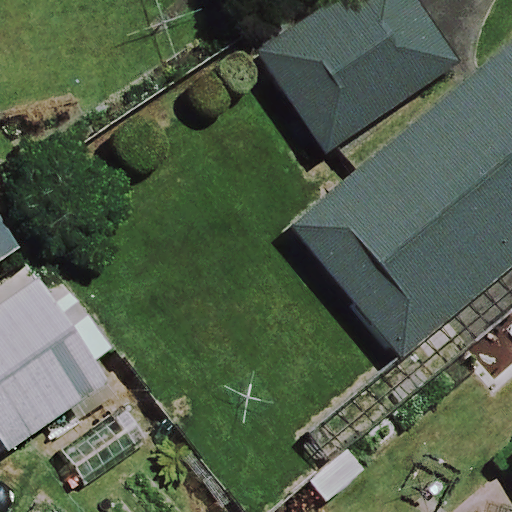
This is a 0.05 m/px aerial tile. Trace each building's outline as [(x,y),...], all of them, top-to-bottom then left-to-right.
[(450,89),(388,0),(332,0),(245,60),(324,175),(450,89)] [(511,276),(511,48),(280,239),(392,375),(511,276)] [(0,266),(17,256),(0,227),(0,266)] [(0,281),(0,466),(23,451),(54,500),(130,450),(99,402),(81,374),(97,364),(31,262),(0,281)] [(511,511),(511,446),(496,460),(511,478),(511,511)]
